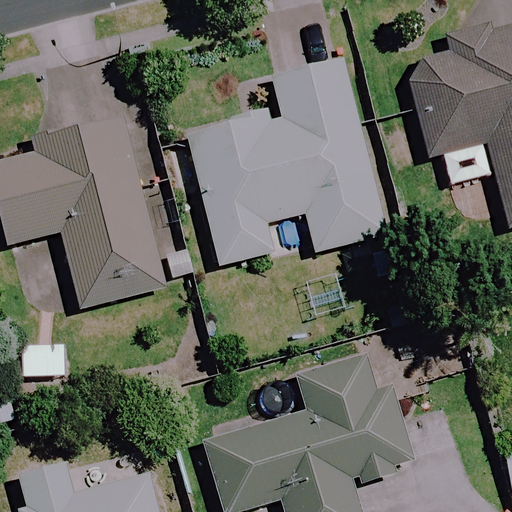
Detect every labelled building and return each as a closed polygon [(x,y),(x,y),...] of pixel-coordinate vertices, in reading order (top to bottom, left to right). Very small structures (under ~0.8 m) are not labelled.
[(511,232),(511,34),(450,49),(455,71),(412,81),(432,164),(493,150),(511,233),(511,232)] [(387,239),(347,68),(276,84),(283,115),(191,137),(222,270),(274,258),(267,227),(308,217),(317,256),(387,239)] [(170,295),(136,126),(37,146),(40,160),(0,168),(0,193),(11,248),(68,237),(83,312),(170,295)] [(69,383),(69,351),(22,351),(22,383),(69,383)] [(396,473),(417,467),(395,396),(386,398),(375,362),(299,384),(309,418),(207,449),(225,511),(252,511),(282,503),(284,511),(360,511),(356,497),(399,485),(396,473)] [(161,511),(153,482),(94,497),(86,466),(23,483),(30,511),(161,511)]
